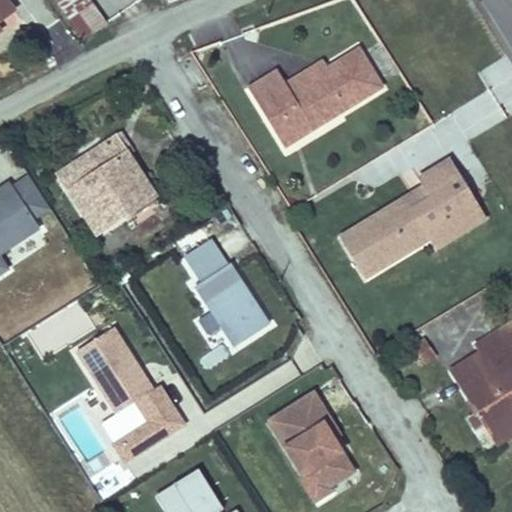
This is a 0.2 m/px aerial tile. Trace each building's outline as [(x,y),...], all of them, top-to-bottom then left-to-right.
[(0,0),(0,24),(13,14),(2,0),(0,0)] [(88,0),(56,0),(85,39),(106,24),(88,0)] [(279,75),(249,93),(270,126),(298,109),(312,131),(381,88),(358,52),(325,73),(291,94),(285,86),(279,75)] [(511,105),(511,65),(508,57),(483,68),(501,110),(511,105)] [(320,64),(285,86),(291,94),(325,73),(320,64)] [(276,71),(247,89),(249,93),(279,75),(276,71)] [(298,109),(270,126),(284,148),(312,131),(298,109)] [(119,137),(116,139),(126,155),(130,153),(119,137)] [(126,155),(116,139),(59,177),(97,235),(154,198),(126,155)] [(365,280),(429,241),(431,240),(424,229),(441,219),(445,225),(462,215),(458,209),(474,199),(451,162),(419,182),(424,190),(431,201),(420,208),(413,197),(341,241),(340,241),(365,280)] [(0,276),(48,246),(33,223),(49,213),(50,213),(29,180),(13,191),(10,187),(0,192),(0,203),(2,207),(0,208),(0,276)] [(431,201),(424,190),(413,197),(420,208),(431,201)] [(435,250),(486,220),(486,219),(474,199),(458,209),(462,215),(445,225),(441,219),(424,229),(431,240),(429,241),(435,250)] [(199,288),(228,270),(211,243),(183,262),(199,288)] [(269,327),(230,268),(228,270),(199,288),(194,291),(233,351),(269,327)] [(42,360),(96,325),(80,299),(25,334),(42,360)] [(511,323),(477,346),(482,354),(511,335),(511,323)] [(151,395),(112,333),(75,355),(115,418),(136,404),(151,395)] [(511,335),(482,354),(452,373),(478,415),(485,426),(506,413),(511,422),(511,335)] [(422,341),(413,346),(426,365),(434,360),(422,341)] [(126,464),(161,442),(175,433),(186,427),(161,389),(151,395),(136,404),(150,425),(115,447),(126,464)] [(314,396),(269,424),(303,480),(300,482),(314,505),(331,494),(329,491),(354,475),(333,442),(340,438),(314,396)] [(511,422),(506,413),(485,426),(497,445),(511,435),(511,422)] [(485,426),(478,415),(470,420),(477,431),(485,426)] [(222,511),(198,472),(155,499),(162,511),(222,511)]
